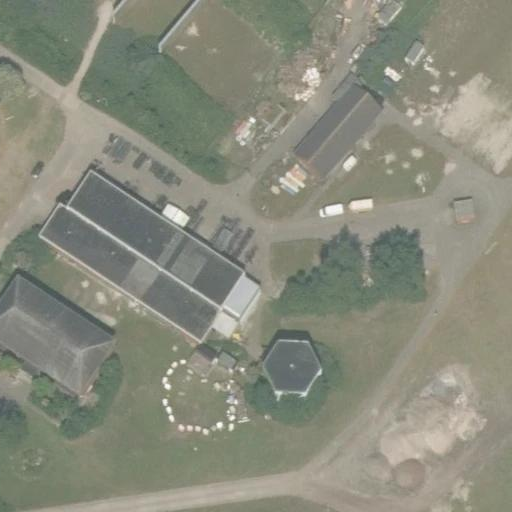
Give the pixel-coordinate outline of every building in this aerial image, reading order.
[(167,50),(213,0),(182,0),(150,35),(167,50)] [(383,115),(353,90),(294,160),(324,185),(383,115)] [(224,312),(225,310),(247,278),(248,276),(203,247),(182,232),(160,218),(122,192),(94,174),(70,209),(63,205),(59,211),(42,236),(203,343),(224,312)] [(462,203),(465,221),(480,219),(478,201),(462,203)] [(191,219),(170,205),(160,218),(182,232),(191,219)] [(263,289),(247,278),(225,310),(242,321),(263,289)] [(117,345),(21,283),(0,315),(0,343),(34,365),(83,397),(117,345)] [(311,352),(282,351),(267,376),(280,401),(310,402),(325,378),(311,352)]
